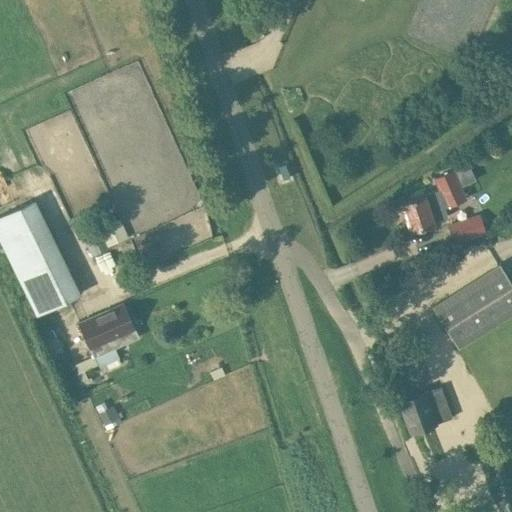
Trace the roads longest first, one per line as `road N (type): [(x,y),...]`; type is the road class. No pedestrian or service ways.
road 1 (residential): [(427,511),(343,323),(304,259),(276,243)]
road 2 (unclassified): [(363,511),(276,243)]
road 3 (unclassified): [(276,243),(189,0)]
